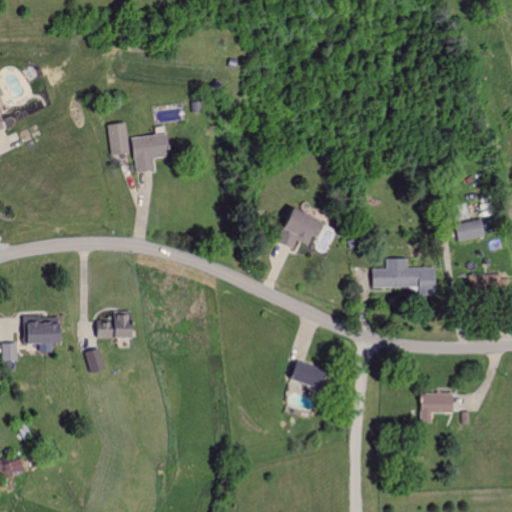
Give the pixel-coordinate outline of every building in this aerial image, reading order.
[(0,131),(10,129),(2,98),(8,96),(5,82),(0,83),(0,131)] [(107,155),(124,153),(121,123),(103,125),(107,155)] [(125,138),(131,171),(153,168),(151,159),(162,157),(159,133),(125,138)] [(322,225),(279,207),(270,229),(274,230),(269,243),(286,250),(294,233),(315,242),(322,225)] [(411,287),(412,296),(429,295),(428,268),(402,269),(401,258),(380,259),(381,268),(365,269),(366,288),(411,287)] [(504,279),(496,279),(496,275),(464,274),(463,296),(504,297),(504,279)] [(62,316),(28,317),(29,344),(71,343),(70,325),(62,325),(62,316)] [(5,346),(6,361),(21,361),(20,345),(5,346)] [(85,350),(88,372),(98,371),(95,349),(85,350)] [(312,372),(290,361),(282,377),(304,388),(312,372)] [(425,424),(425,413),(445,414),(446,394),(415,393),(414,423),(425,424)] [(0,478),(22,471),(17,458),(0,463),(0,478)]
